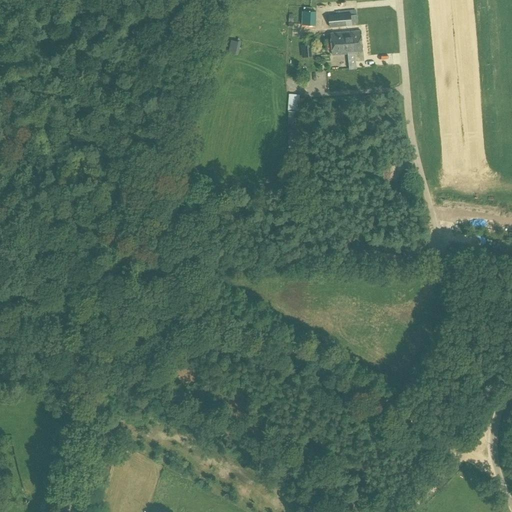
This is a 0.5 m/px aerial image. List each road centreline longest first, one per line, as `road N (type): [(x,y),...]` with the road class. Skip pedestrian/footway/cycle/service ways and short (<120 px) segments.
road 1 (track): [(467,453),(142,259)]
road 2 (track): [(142,259),(445,263)]
road 3 (track): [(445,263),(406,106),(398,0)]
road 4 (track): [(142,259),(211,0)]
road 5 (track): [(67,511),(139,264)]
road 6 (track): [(58,222),(38,115),(1,0)]
road 7 (track): [(142,259),(59,216),(0,205)]
road 8 (unclassified): [(511,505),(491,451),(511,385)]
